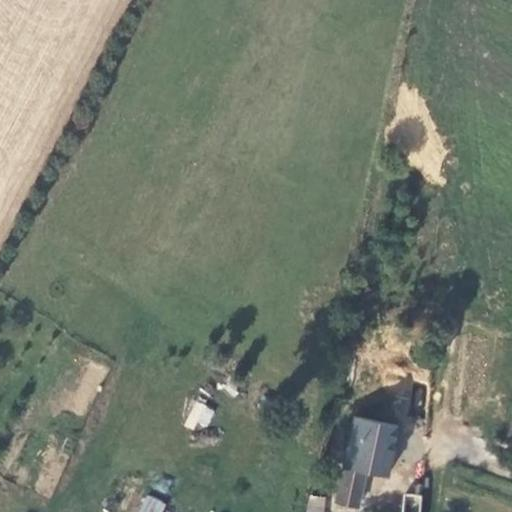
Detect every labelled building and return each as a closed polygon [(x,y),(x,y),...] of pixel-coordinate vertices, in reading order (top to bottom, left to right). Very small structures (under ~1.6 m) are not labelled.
[(185,424),(206,432),(214,408),(193,401),(185,424)] [(394,445),(396,429),(370,425),(367,441),(394,445)] [(364,498),(369,464),(391,467),(394,445),(367,441),(349,439),(342,495),(364,498)] [(403,493),(400,511),(419,511),(421,495),(403,493)] [(326,511),(328,497),(317,496),(313,511),(326,511)]
